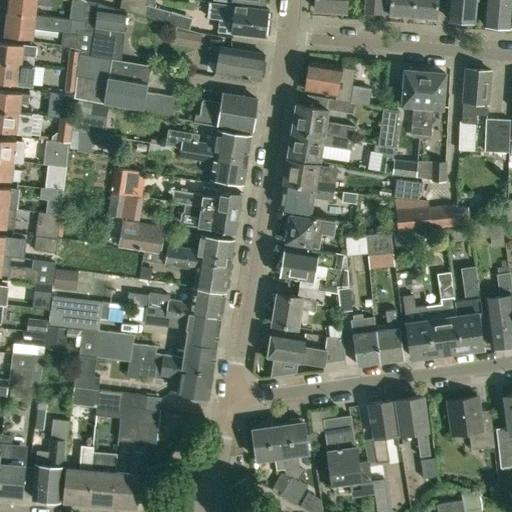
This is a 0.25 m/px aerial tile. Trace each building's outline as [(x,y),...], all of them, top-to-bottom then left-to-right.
[(53,5),(53,0),(9,0),(8,11),(35,14),(36,3),(53,5)] [(83,20),(85,0),(71,0),(69,18),(83,20)] [(79,53),(112,58),(113,59),(115,39),(94,36),(95,28),(97,7),(98,3),(89,0),(85,0),(83,20),(80,46),(79,53)] [(149,5),(150,3),(134,0),(121,0),(120,9),(126,11),(148,17),(149,5)] [(381,13),(382,0),(315,0),(315,8),(346,10),(347,0),(366,0),(365,12),(381,13)] [(413,0),(390,0),(389,13),(413,15),(413,0)] [(437,17),(438,0),(413,0),(413,15),(437,17)] [(477,1),(477,0),(449,0),(448,18),(452,18),(454,21),(460,22),(462,19),(474,20),(476,1),(477,1)] [(511,26),(511,10),(511,0),(485,0),(484,24),(511,26)] [(269,9),(249,7),(210,2),(208,16),(221,17),(219,31),(266,36),(269,9)] [(192,18),(149,5),(148,17),(167,23),(167,24),(168,24),(188,29),(189,30),(192,18)] [(97,7),(95,28),(123,32),(126,11),(97,7)] [(55,16),(35,14),(8,11),(6,34),(32,37),(33,28),(61,31),(60,44),(69,45),(74,46),(80,46),(83,20),(69,18),(55,16)] [(0,61),(21,64),(26,64),(27,55),(35,56),(36,46),(0,41),(0,61)] [(80,46),(74,46),(69,45),(66,69),(78,70),(79,53),(80,46)] [(264,53),(244,50),(221,46),(221,47),(211,46),(209,60),(218,61),(217,72),(260,79),(264,53)] [(111,64),(112,58),(79,53),(78,70),(75,94),(74,97),(173,114),(176,96),(155,93),(154,93),(146,92),(147,82),(148,82),(148,81),(109,75),(111,64)] [(113,59),(112,58),(111,64),(109,75),(148,81),(151,65),(113,59)] [(0,81),(32,85),(34,65),(26,64),(21,64),(0,61),(0,81)] [(355,69),(354,68),(310,61),(305,89),(336,94),(335,99),(350,102),(355,69)] [(477,112),(488,113),(492,70),(466,68),(463,101),(464,101),(462,122),(461,148),(475,149),(476,123),(477,112)] [(75,94),(78,70),(66,69),(63,93),(75,94)] [(421,122),(425,71),(405,69),(403,104),(414,105),(411,133),(419,134),(421,122)] [(431,106),(442,107),(445,72),(425,71),(421,122),(419,134),(429,134),(431,106)] [(0,109),(19,112),(20,102),(28,103),(29,94),(20,93),(21,92),(0,89),(0,109)] [(62,93),(59,117),(72,119),(74,97),(75,94),(63,93),(62,93)] [(257,98),(237,95),(224,93),(222,102),(199,98),(197,114),(220,118),(219,123),(252,128),(257,98)] [(327,120),(329,108),(297,103),(292,129),(342,137),(341,139),(353,141),(355,125),(327,120)] [(395,147),(398,109),(384,107),(379,145),(384,145),(395,147)] [(31,114),(19,112),(0,109),(0,130),(29,134),(31,114)] [(57,140),(69,142),(72,119),(59,117),(57,140)] [(486,150),(510,151),(511,119),(487,118),(486,150)] [(216,144),(198,142),(199,134),(168,129),(165,144),(181,147),(247,158),(251,134),(218,129),(216,144)] [(351,149),(353,141),(341,139),(342,137),(292,129),(289,153),(321,159),(323,144),(351,149)] [(0,158),(13,160),(21,161),(24,137),(14,136),(14,140),(0,137),(0,158)] [(69,142),(57,140),(50,140),(48,164),(66,166),(69,142)] [(171,146),(149,143),(147,155),(169,159),(171,146)] [(384,145),(383,151),(380,171),(393,173),(394,158),(395,147),(384,145)] [(243,183),(247,158),(181,147),(180,158),(213,163),(210,177),(243,183)] [(319,162),(308,160),(288,157),(284,183),(334,190),(335,181),(317,178),(319,162)] [(12,169),(13,160),(0,158),(0,178),(19,181),(20,170),(12,169)] [(414,178),(416,160),(394,158),(393,173),(393,174),(414,178)] [(416,160),(414,178),(445,183),(446,162),(416,160)] [(62,189),(66,166),(48,164),(45,187),(62,189)] [(115,168),(111,191),(139,196),(142,172),(115,168)] [(403,197),(418,199),(421,182),(397,179),(395,196),(403,197)] [(332,200),(334,190),(284,183),(280,207),(311,212),(314,197),(332,200)] [(239,211),(242,192),(203,185),(202,193),(173,189),(171,201),(187,203),(239,211)] [(16,208),(18,188),(0,186),(0,206),(8,207),(16,208)] [(62,189),(45,187),(40,187),(39,197),(46,198),(45,212),(59,214),(60,210),(62,189)] [(355,204),(357,193),(342,191),(341,203),(355,204)] [(127,195),(112,192),(108,214),(123,217),(127,195)] [(396,210),(398,230),(418,228),(457,225),(455,205),(430,207),(429,200),(394,197),(396,210)] [(182,223),(235,231),(239,211),(187,203),(185,212),(182,214),(181,221),(182,223)] [(16,208),(8,207),(0,206),(0,226),(5,227),(13,228),(14,218),(16,208)] [(456,208),(457,225),(479,223),(480,223),(480,216),(480,212),(475,212),(475,211),(475,208),(469,208),(469,207),(469,206),(455,206),(456,208)] [(390,231),(398,230),(396,210),(388,211),(390,231)] [(59,214),(45,212),(37,211),(34,234),(57,237),(59,214)] [(309,216),(306,217),(291,215),(289,225),(286,228),(285,235),(287,238),(287,240),(318,245),(321,231),(333,233),(335,220),(309,216)] [(230,264),(235,239),(202,234),(199,249),(162,242),(165,225),(123,219),(119,247),(144,251),(230,264)] [(503,226),(503,222),(481,224),(480,224),(479,224),(480,237),(491,237),(491,246),(499,246),(504,246),(503,226)] [(192,230),(184,228),(181,245),(190,246),(192,230)] [(390,231),(393,251),(421,248),(418,228),(398,230),(390,231)] [(420,229),(421,238),(437,237),(436,228),(420,229)] [(369,254),(393,251),(390,231),(368,233),(369,252),(369,254)] [(346,254),(369,252),(368,233),(346,236),(346,254)] [(0,254),(2,255),(3,246),(17,247),(18,238),(4,236),(4,235),(0,234),(0,254)] [(56,238),(57,237),(34,234),(33,248),(55,250),(56,238)] [(347,269),(346,254),(307,248),(306,252),(285,248),(283,260),(280,262),(279,268),(282,271),(281,275),(301,278),(300,286),(317,289),(324,290),(337,292),(336,285),(336,287),(324,285),(325,278),(326,278),(328,266),(343,269),(341,285),(347,285),(346,269),(347,269)] [(226,288),(230,264),(144,251),(143,259),(196,268),(193,283),(226,288)] [(10,256),(2,255),(0,254),(0,274),(8,275),(10,256)] [(35,282),(35,283),(51,285),(54,261),(32,258),(31,268),(14,266),(13,280),(35,282)] [(145,264),(143,264),(141,277),(152,278),(154,266),(145,264)] [(482,312),(480,296),(476,264),(462,266),(467,298),(455,300),(462,350),(483,347),(478,313),(482,312)] [(499,296),(485,298),(491,345),(511,342),(511,300),(508,273),(506,273),(505,268),(497,269),(498,274),(496,275),(499,296)] [(78,273),(56,270),(54,285),(76,288),(78,273)] [(462,350),(455,300),(451,271),(437,273),(442,311),(442,317),(429,319),(434,353),(462,350)] [(48,308),(51,285),(35,283),(32,307),(48,308)] [(348,285),(336,285),(339,308),(351,306),(348,285)] [(324,290),(317,289),(300,286),(299,296),(278,293),(275,309),(273,309),(272,319),(274,319),(273,323),(297,327),(300,308),(315,310),(316,302),(322,303),(324,290)] [(222,317),(226,293),(190,287),(188,301),(169,298),(170,295),(150,292),(147,306),(148,306),(222,317)] [(429,319),(427,305),(415,307),(414,294),(403,295),(412,356),(434,353),(429,319)] [(84,327),(80,354),(141,361),(163,364),(213,372),(217,348),(185,342),(183,357),(155,353),(156,346),(132,343),(134,334),(99,329),(102,302),(52,296),(49,323),(84,327)] [(147,306),(145,323),(186,328),(188,329),(185,342),(217,348),(222,317),(148,306),(147,306)] [(403,358),(401,338),(399,327),(398,327),(395,310),(386,311),(388,329),(377,331),(381,361),(403,358)] [(381,361),(377,331),(375,316),(353,319),(355,334),(353,334),(357,364),(381,361)] [(26,331),(45,332),(47,319),(28,317),(26,331)] [(49,324),(47,340),(66,342),(68,326),(49,324)] [(346,359),(343,338),(340,324),(332,324),(333,337),(328,336),(326,350),(303,347),(304,336),(272,331),(272,334),(269,335),(267,336),(266,342),(267,344),(270,345),(268,357),(324,365),(325,362),(346,359)] [(45,332),(26,331),(23,330),(22,343),(34,344),(33,351),(42,352),(45,332)] [(42,352),(33,351),(12,349),(9,376),(8,381),(38,385),(42,352)] [(97,387),(99,375),(94,374),(96,356),(82,355),(81,364),(79,385),(97,387)] [(209,397),(213,372),(163,364),(141,361),(140,375),(160,377),(160,375),(180,378),(178,393),(209,397)] [(8,381),(9,376),(0,374),(0,394),(7,395),(8,381)] [(97,406),(99,389),(73,386),(71,403),(97,406)] [(122,403),(123,392),(99,389),(97,406),(96,414),(120,416),(122,403)] [(511,394),(505,396),(510,436),(497,438),(501,465),(511,464),(511,394)] [(428,430),(426,415),(423,395),(397,399),(401,434),(418,431),(421,451),(430,450),(427,430),(428,430)] [(477,396),(449,400),(453,432),(471,430),(474,447),(495,444),(490,411),(480,412),(477,396)] [(397,433),(395,419),(393,399),(369,403),(373,437),(372,437),(376,461),(388,460),(385,435),(397,433)] [(123,417),(120,439),(132,441),(159,443),(163,407),(150,406),(122,403),(120,416),(123,417)] [(45,412),(36,411),(35,427),(43,428),(45,412)] [(368,461),(359,462),(356,446),(355,446),(351,415),(324,419),(328,450),(327,450),(332,484),(352,481),(354,495),(374,492),(368,461)] [(62,466),(65,438),(67,439),(70,419),(52,417),(49,451),(37,449),(32,497),(60,499),(63,466),(62,466)] [(278,426),(284,468),(285,474),(283,490),(282,494),(295,502),(305,485),(299,482),(305,470),(299,466),(297,452),(308,451),(304,421),(303,422),(302,422),(302,417),(289,419),(290,424),(278,426)] [(258,458),(274,455),(277,469),(284,468),(278,426),(254,429),(253,429),(257,458),(258,458)] [(2,433),(0,453),(0,494),(21,496),(26,450),(11,448),(11,443),(10,443),(11,434),(2,433)] [(93,455),(94,446),(81,444),(80,468),(67,467),(64,500),(89,502),(92,455),(93,455)] [(115,471),(112,504),(123,505),(136,506),(138,489),(138,488),(139,473),(144,474),(146,446),(132,445),(130,472),(115,471)] [(92,455),(89,502),(112,504),(115,471),(117,457),(93,455),(92,455)] [(435,457),(421,459),(423,478),(437,477),(435,457)] [(283,490),(285,474),(282,473),(274,486),(283,490)] [(499,479),(490,480),(492,495),(501,494),(499,479)] [(463,500),(465,511),(482,509),(480,494),(461,488),(462,491),(463,500)] [(465,511),(463,500),(437,504),(438,511),(465,511)]
